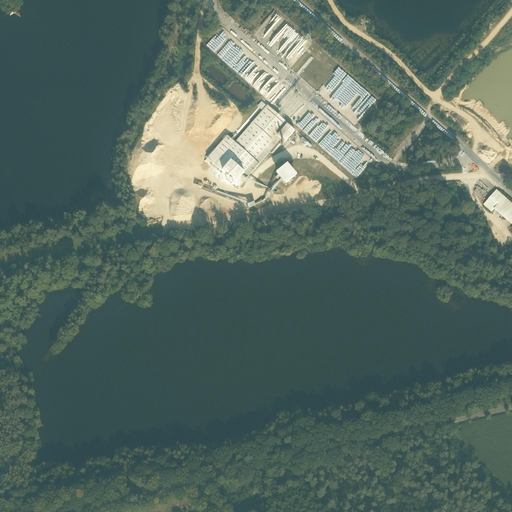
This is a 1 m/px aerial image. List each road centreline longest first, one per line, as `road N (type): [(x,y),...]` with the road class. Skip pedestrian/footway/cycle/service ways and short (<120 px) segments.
road 1 (unclassified): [(511,407),(91,511)]
road 2 (track): [(418,108),(511,11)]
